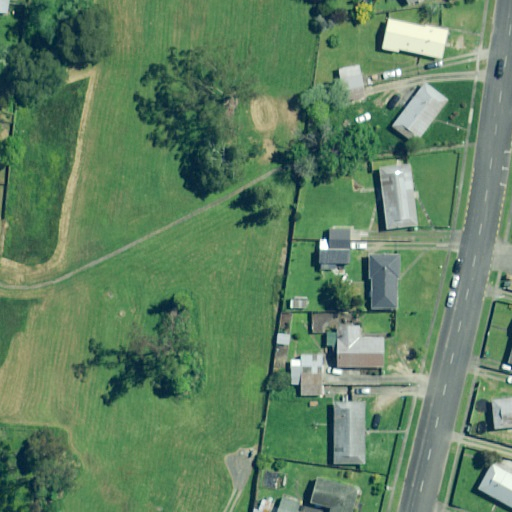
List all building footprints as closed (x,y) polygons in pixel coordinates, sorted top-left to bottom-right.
[(8,0),(0,0),(0,12),(8,13),(8,0)] [(399,50),(442,59),(449,30),(424,25),(424,26),(388,18),(381,49),(398,53),(399,50)] [(342,91),(363,87),(359,65),(338,69),(342,91)] [(448,101),(424,83),(391,126),(415,145),(448,101)] [(363,87),(342,91),(344,101),(365,97),(363,87)] [(416,226),(409,164),(379,167),(386,229),(416,226)] [(350,241),(329,240),(312,240),(311,248),(319,248),(318,264),(320,264),(320,270),(336,270),(336,265),(349,265),(350,241)] [(398,306),(398,292),(397,292),(397,280),(400,280),(401,255),(369,254),(368,279),(371,279),(370,309),(395,310),(395,305),(398,306)] [(362,337),(362,327),(354,327),(354,314),(337,313),(336,334),(326,334),(326,346),(332,346),(332,353),(337,353),(336,367),(384,368),(385,338),(362,337)] [(290,346),(290,334),(276,334),(276,352),(287,352),(287,346),(290,346)] [(289,355),(274,354),(273,374),(288,375),(289,355)] [(301,385),(321,385),(322,355),(301,355),(301,360),(290,360),(290,384),(301,385)] [(511,398),(491,400),(493,429),(511,427),(511,398)] [(365,403),(334,402),(334,464),(364,464),(365,403)] [(511,467),(494,458),(477,489),(511,508),(511,467)] [(316,479),(310,503),(324,507),(330,508),(329,511),(349,511),(356,488),(316,479)] [(296,511),(299,503),(282,497),(279,507),(274,506),(272,511),(275,511),(296,511)] [(263,498),(259,510),(256,509),(254,511),(268,511),(273,502),(263,498)]
